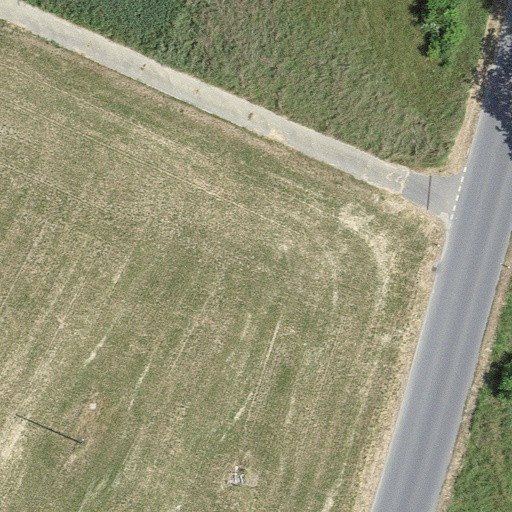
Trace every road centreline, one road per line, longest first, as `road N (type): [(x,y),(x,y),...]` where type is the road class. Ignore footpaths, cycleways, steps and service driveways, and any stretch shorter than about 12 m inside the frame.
road 1 (track): [(0,3),(486,219)]
road 2 (tertiary): [(511,126),(404,511)]
